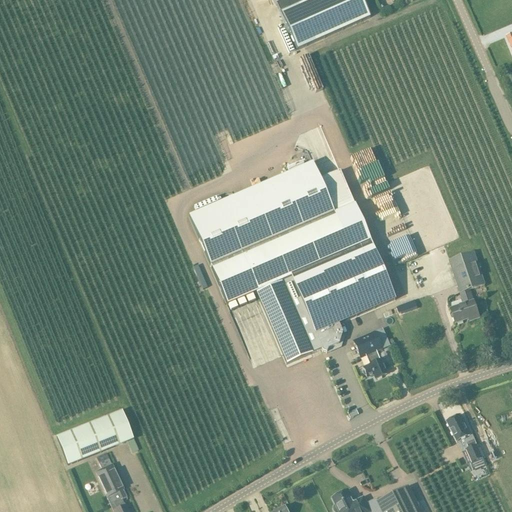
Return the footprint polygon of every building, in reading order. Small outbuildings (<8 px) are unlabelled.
[(273,0),(287,31),(290,39),(295,50),(303,46),(369,18),(360,0),(273,0)] [(277,28),(288,54),(295,51),(284,25),(277,28)] [(313,100),(325,95),(312,64),(300,69),(313,100)] [(312,164),(188,217),(210,268),(227,306),(256,294),(287,365),(321,351),(322,353),(326,354),(328,350),(338,345),(342,333),(338,325),(374,309),(394,300),(354,206),(334,214),(312,164)] [(220,202),(218,197),(194,207),(196,213),(220,202)] [(449,261),(460,294),(464,305),(451,310),(456,325),(469,320),(470,322),(480,319),(475,302),(471,291),(485,286),(474,253),(449,261)] [(414,302),(398,307),(400,315),(417,310),(414,302)] [(361,359),(366,357),(370,365),(362,369),(366,380),(374,377),(376,380),(386,376),(380,361),(379,361),(376,353),(382,350),(374,333),(353,342),(361,359)] [(389,347),(397,344),(394,337),(387,340),(389,347)] [(68,466),(127,443),(133,440),(121,411),(56,437),(68,466)] [(460,417),(447,423),(457,442),(458,442),(463,453),(466,451),(469,457),(480,452),(471,434),(469,435),(460,417)] [(127,511),(122,500),(127,498),(111,465),(106,454),(96,459),(101,470),(95,473),(107,497),(106,497),(113,511),(114,511),(127,511)] [(382,511),(420,511),(409,488),(378,503),(382,511)] [(371,511),(364,498),(357,501),(357,502),(356,502),(354,501),(353,501),(354,500),(349,491),(333,499),(336,505),(334,506),(334,508),(334,510),(334,511),(371,511)]
